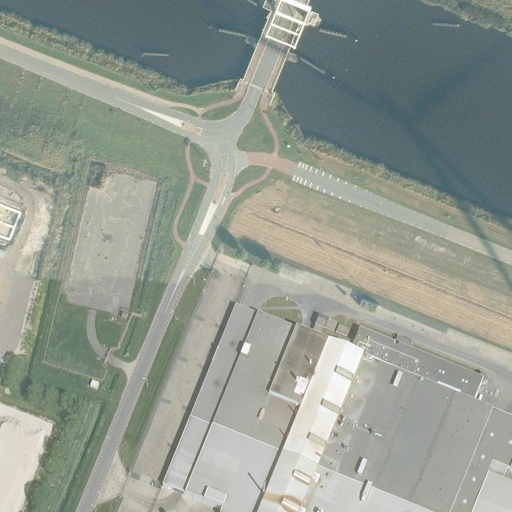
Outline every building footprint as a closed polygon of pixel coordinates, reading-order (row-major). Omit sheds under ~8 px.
[(259,0),(259,1),(263,7),(313,26),(318,26),(320,20),(319,17),(280,0),(259,0)] [(246,43),(292,62),(296,62),(298,57),(296,54),(250,36),(247,36),(245,41),(246,43)] [(0,200),(0,242),(5,245),(19,208),(0,200)] [(377,303),(362,297),(359,305),(374,311),(377,303)] [(310,338),(235,307),(189,420),(416,511),(511,511),(511,485),(502,482),(507,471),(511,472),(511,419),(473,404),(480,387),(487,384),(484,376),(477,379),(408,351),(411,343),(397,337),(394,345),(359,331),(354,343),(332,334),(336,325),(318,318),(310,338)] [(335,333),(345,337),(348,330),(338,326),(335,333)] [(90,387),(96,390),(98,385),(92,382),(90,387)] [(416,511),(189,420),(163,486),(222,510),(221,511),(416,511)]
